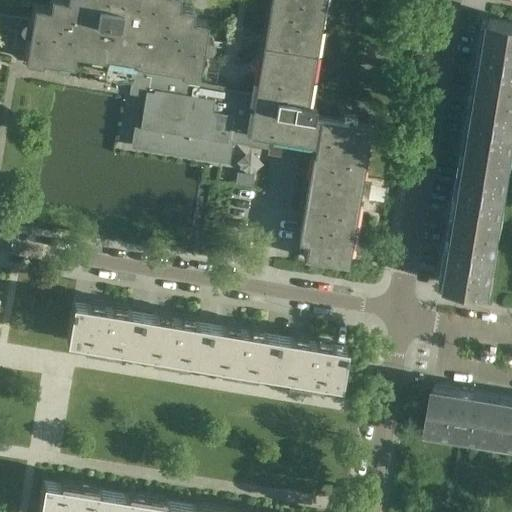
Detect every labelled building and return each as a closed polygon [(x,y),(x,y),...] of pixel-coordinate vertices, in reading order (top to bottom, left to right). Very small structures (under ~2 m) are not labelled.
[(30,18),(0,13),(0,27),(28,32),(23,59),(40,62),(41,58),(72,63),(74,51),(105,57),(105,54),(134,59),(129,94),(144,96),(137,143),(224,157),(227,141),(282,151),(284,140),(314,145),(307,183),(306,183),(306,184),(307,185),(298,240),(297,240),(297,241),(305,243),(302,257),(347,264),(348,253),(347,253),(368,126),(369,126),(369,125),(312,116),(314,104),(306,102),(322,0),(269,0),(254,95),(224,90),(225,86),(196,81),(201,49),(205,49),(210,49),(212,45),(213,40),(211,37),(208,35),(203,34),(206,20),(190,18),(193,6),(177,3),(177,0),(48,0),(48,6),(32,3),(30,18)] [(478,84),(511,89),(511,21),(489,18),(484,46),(482,46),(481,56),(483,57),(478,84)] [(511,158),(511,150),(511,89),(478,84),(473,112),(471,112),(469,122),(472,123),(467,150),(511,158)] [(500,224),(511,158),(467,150),(462,178),(460,178),(458,188),(461,188),(456,216),(500,224)] [(500,224),(456,216),(451,244),(449,244),(447,254),(450,255),(445,283),(489,291),(500,224)] [(65,338),(100,344),(134,349),(140,311),(72,300),(65,338)] [(134,349),(164,354),(202,360),(209,323),(140,311),(134,349)] [(202,360),(232,365),(271,372),(277,334),(209,323),(202,360)] [(271,372),(300,376),(339,383),(346,345),(277,334),(271,372)] [(433,385),(427,419),(425,429),(492,440),(499,396),(471,391),(471,389),(461,387),(461,390),(433,385)] [(492,440),(511,442),(511,398),(499,396),(492,440)] [(107,511),(110,497),(111,490),(42,479),(40,494),(38,494),(38,497),(39,497),(36,511),(107,511)] [(177,511),(179,502),(151,497),(111,490),(110,497),(107,511),(177,511)] [(241,511),(179,502),(177,511),(241,511)]
